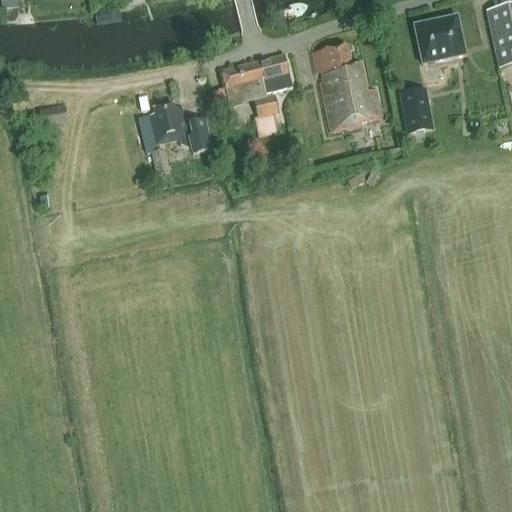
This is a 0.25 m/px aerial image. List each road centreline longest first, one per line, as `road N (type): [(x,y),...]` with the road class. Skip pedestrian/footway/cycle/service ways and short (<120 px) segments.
road 1 (track): [(0,89),(89,89),(255,54)]
road 2 (unclassified): [(255,54),(434,0)]
